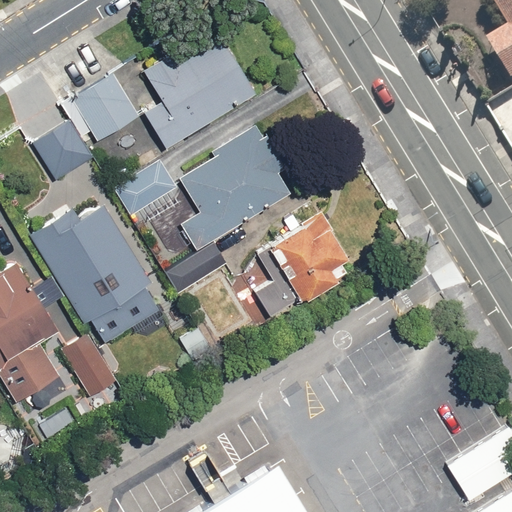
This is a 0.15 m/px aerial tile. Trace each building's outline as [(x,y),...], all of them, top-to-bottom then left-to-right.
[(511,0),(492,0),(510,26),(488,40),(511,77),(511,0)] [(212,4),(128,59),(157,105),(140,116),(162,151),(264,85),(212,4)] [(91,148),(140,116),(107,66),(58,98),(91,148)] [(91,156),(63,117),(25,143),(53,183),(91,156)] [(270,155),(251,125),(174,174),(197,210),(174,225),(195,256),(306,184),(282,147),(270,155)] [(124,216),(173,184),(155,156),(105,188),(124,216)] [(165,304),(100,200),(76,215),(66,200),(18,230),(92,349),(165,304)] [(321,206),(259,242),(277,272),(247,289),(271,328),(362,274),(321,206)] [(70,390),(41,340),(55,332),(42,309),(56,300),(44,279),(29,287),(13,258),(0,265),(0,368),(26,415),(70,390)] [(125,378),(104,346),(64,373),(85,405),(125,378)] [(287,511),(253,456),(160,511),(287,511)]
